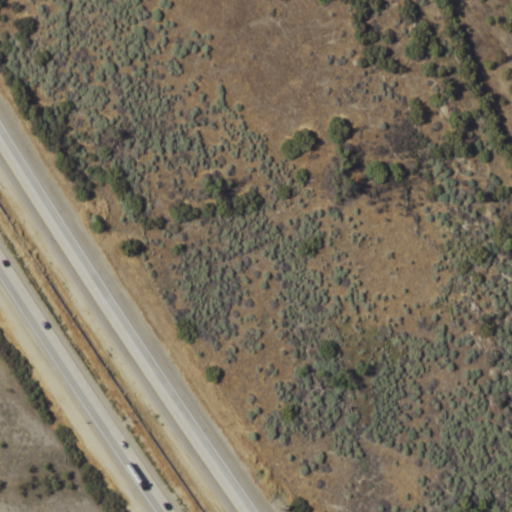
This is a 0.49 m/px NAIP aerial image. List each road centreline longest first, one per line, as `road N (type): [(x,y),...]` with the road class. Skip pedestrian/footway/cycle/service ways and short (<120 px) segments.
road 1 (motorway): [(253,511),(0,120)]
road 2 (motorway): [(0,263),(161,511)]
